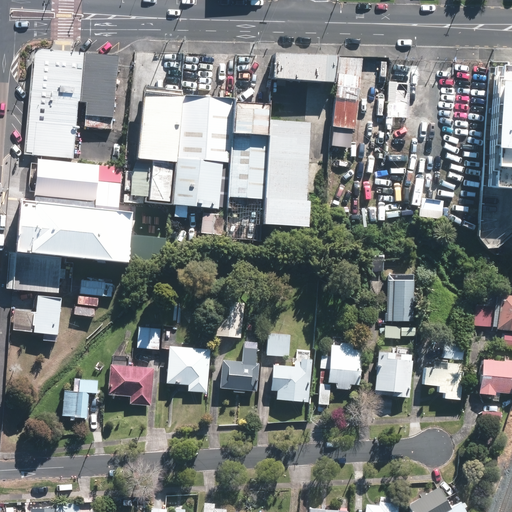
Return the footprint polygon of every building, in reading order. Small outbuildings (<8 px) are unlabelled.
[(42,55),(118,60),(119,53),(40,46),(35,50),(33,55),(24,152),(33,153),(42,55)] [(118,60),(42,55),(33,153),(74,156),(76,123),(112,126),(118,60)] [(325,62),(270,57),(267,84),(322,89),(325,62)] [(184,62),(175,61),(174,80),(183,81),(184,62)] [(511,69),(496,68),(492,131),(511,132),(511,69)] [(171,71),(153,69),(152,77),(171,79),(171,71)] [(364,76),(341,73),(335,125),(357,128),(364,76)] [(171,205),(177,103),(136,100),(129,203),(171,206),(171,205)] [(227,163),(231,106),(177,103),(171,205),(218,208),(220,163),(227,163)] [(253,226),(261,108),(231,106),(227,163),(223,225),(253,226)] [(261,227),(305,230),(312,126),(268,123),(261,227)] [(104,164),(40,159),(39,177),(37,196),(100,202),(104,164)] [(20,245),(20,251),(65,255),(134,262),(139,211),(36,200),(29,200),(25,199),(23,225),(20,245)] [(10,288),(17,288),(20,251),(13,250),(10,288)] [(65,255),(20,251),(17,288),(62,292),(65,255)] [(388,319),(415,320),(415,272),(388,272),(388,319)] [(116,282),(84,278),(83,293),(114,297),(116,282)] [(511,328),(511,292),(503,291),(503,293),(498,292),(497,304),(479,302),(476,322),(494,324),(500,325),(499,327),(511,328)] [(65,297),(41,295),(39,312),(38,311),(36,324),(38,324),(37,331),(61,334),(65,297)] [(101,298),(80,295),(77,314),(99,317),(101,298)] [(246,301),(221,298),(217,333),(242,336),(246,301)] [(36,312),(18,309),(15,329),(34,331),(36,312)] [(162,326),(141,324),(139,345),(160,347),(162,326)] [(402,326),(386,325),(385,338),(401,339),(402,326)] [(417,326),(403,326),(403,336),(417,336),(417,326)] [(291,333),(270,332),(268,353),(290,355),(291,333)] [(258,389),(261,361),(258,360),(260,340),(247,339),(245,359),(225,357),(222,385),(234,386),(234,390),(246,391),(247,388),(258,389)] [(342,340),(342,343),(334,343),(333,355),(323,354),(319,402),(330,403),(332,379),(338,380),(338,386),(361,388),(364,347),(355,347),(355,341),(342,340)] [(463,360),(465,344),(429,340),(424,381),(440,383),(440,388),(446,389),(446,396),(462,398),(466,361),(463,360)] [(209,391),(212,347),(171,344),(168,381),(190,383),(190,389),(209,391)] [(376,391),(411,396),(416,348),(399,346),(398,350),(381,348),(376,391)] [(310,400),(314,357),(303,356),(303,359),(297,358),(296,364),(276,362),(273,388),(279,388),(278,397),(310,400)] [(511,391),(511,357),(507,357),(506,359),(485,356),(481,390),(497,392),(497,389),(511,391)] [(152,404),(156,366),(113,361),(110,392),(132,394),(132,402),(152,404)] [(89,416),(91,390),(99,391),(100,379),(78,377),(77,389),(67,388),(65,413),(73,413),(72,418),(77,419),(77,415),(89,416)] [(448,496),(441,484),(409,502),(414,511),(469,511),(457,491),(448,496)] [(399,511),(401,501),(381,499),(380,503),(367,501),(365,511),(399,511)] [(24,511),(81,511),(81,501),(58,502),(58,504),(33,506),(33,511),(24,511)] [(227,511),(228,506),(216,505),(216,502),(206,501),(204,511),(227,511)]
